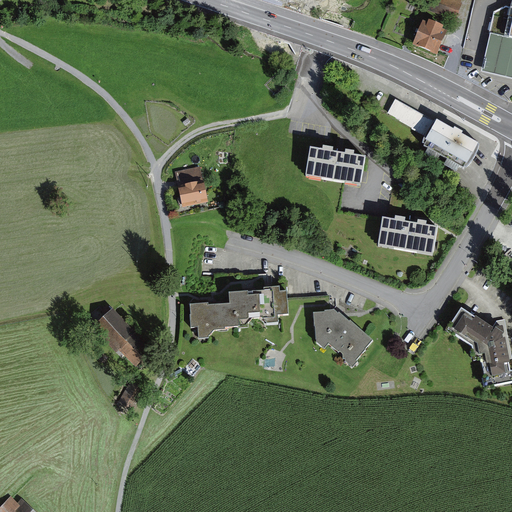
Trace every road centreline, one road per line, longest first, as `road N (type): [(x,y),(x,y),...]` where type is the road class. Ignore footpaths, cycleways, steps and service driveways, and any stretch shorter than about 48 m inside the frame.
road 1 (track): [(0,32),(106,96),(147,148),(174,309),(160,377)]
road 2 (residential): [(232,242),(305,263),(423,315),(511,167)]
road 3 (secondary): [(210,0),(400,68),(511,125)]
road 4 (track): [(330,40),(320,73),(288,114),(198,133),(156,170),(124,167)]
road 5 (track): [(160,377),(117,511)]
